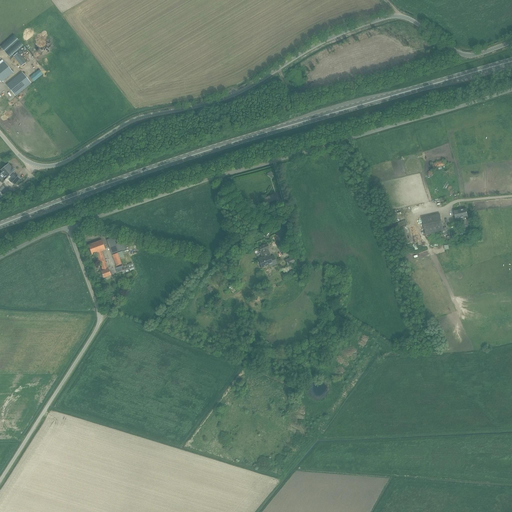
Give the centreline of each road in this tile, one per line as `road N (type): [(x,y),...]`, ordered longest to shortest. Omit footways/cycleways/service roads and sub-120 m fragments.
road 1 (unclassified): [(511,42),(461,54),(392,16),(329,38),(240,92),(131,120),(53,166),(22,159),(0,133)]
road 2 (primary): [(0,225),(151,168),(511,61)]
road 3 (unclassified): [(67,227),(511,89)]
road 4 (unclassified): [(0,479),(98,322),(67,227)]
